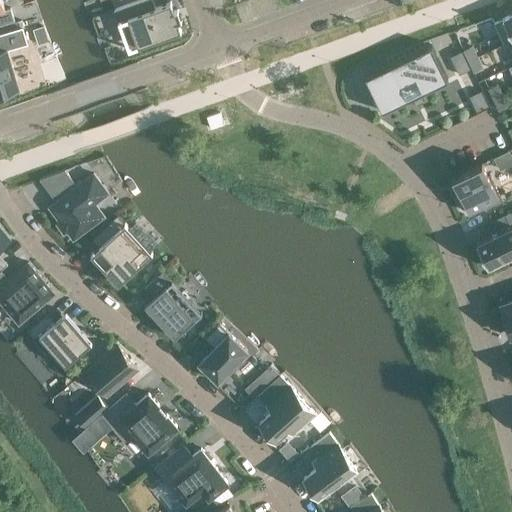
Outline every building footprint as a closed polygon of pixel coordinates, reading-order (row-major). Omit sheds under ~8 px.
[(1,0),(0,0),(0,24),(14,20),(10,7),(5,9),(1,0)] [(168,3),(127,17),(137,46),(178,31),(178,32),(181,31),(180,28),(179,29),(177,22),(181,20),(177,9),(173,11),(171,4),(170,1),(168,2),(168,3)] [(511,13),(494,22),(504,43),(511,39),(511,13)] [(0,92),(18,87),(7,49),(27,43),(22,26),(0,32),(0,92)] [(47,40),(43,26),(33,29),(38,43),(47,40)] [(478,43),(469,47),(474,58),(483,54),(478,43)] [(432,45),(365,76),(382,111),(448,79),(432,45)] [(460,51),(450,56),(458,72),(469,67),(460,51)] [(483,54),(474,58),(479,69),(488,64),(483,54)] [(497,84),(488,88),(493,99),(502,95),(497,84)] [(480,90),(469,95),(476,110),(486,105),(480,91),(480,90)] [(502,95),(493,99),(499,110),(508,105),(502,95)] [(508,151),(493,158),(499,169),(511,162),(511,158),(508,150),(508,151)] [(489,173),(487,174),(482,162),(448,179),(454,192),(458,191),(468,211),(484,204),(487,209),(503,201),(489,173)] [(37,179),(55,201),(48,206),(73,238),(103,214),(93,202),(107,191),(92,172),(75,185),(63,170),(37,179)] [(129,227),(117,214),(91,238),(112,260),(104,268),(118,284),(139,264),(132,256),(140,248),(125,231),(129,227)] [(498,232),(476,242),(488,266),(511,254),(511,225),(509,227),(504,216),(493,221),(498,232)] [(8,279),(1,270),(0,270),(0,299),(19,322),(53,294),(54,293),(53,291),(30,263),(28,262),(27,263),(8,279)] [(163,269),(145,286),(153,296),(145,304),(174,337),(196,317),(170,290),(177,284),(163,269)] [(511,300),(503,304),(506,314),(506,315),(506,314),(504,315),(504,317),(509,332),(510,334),(511,334),(511,333),(511,300)] [(26,330),(45,351),(50,347),(65,364),(92,342),(68,314),(58,322),(48,311),(26,330)] [(219,322),(204,337),(214,347),(199,361),(218,380),(227,370),(230,373),(241,362),(238,359),(247,349),(219,322)] [(106,393),(137,367),(118,345),(87,371),(106,393)] [(245,389),(253,397),(280,374),(271,365),(245,389)] [(276,439),(288,427),(293,432),(315,412),(280,374),(258,394),(272,410),(259,421),(276,439)] [(177,426),(166,413),(166,414),(158,405),(159,405),(148,392),(135,404),(126,393),(102,414),(124,440),(133,432),(148,450),(177,426)] [(96,395),(76,412),(86,424),(106,407),(96,395)] [(329,431),(309,446),(318,457),(313,461),(317,466),(304,477),(318,496),(356,467),(329,431)] [(227,481),(210,459),(211,459),(203,449),(202,449),(201,448),(192,455),(183,444),(155,466),(164,478),(167,476),(186,501),(203,488),(209,496),(227,481)] [(342,496),(349,506),(350,505),(363,496),(355,486),(342,496)] [(383,511),(372,492),(350,505),(354,511),(383,511)]
